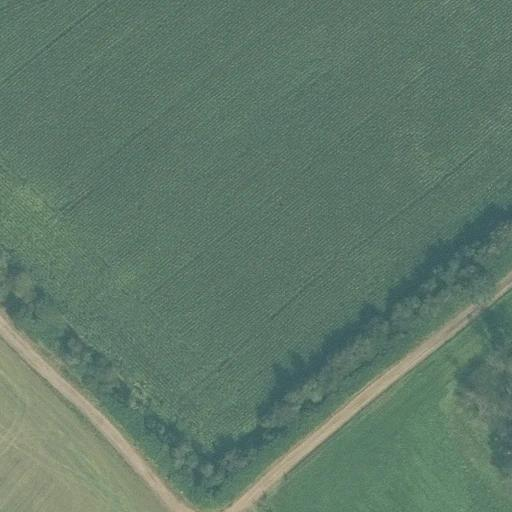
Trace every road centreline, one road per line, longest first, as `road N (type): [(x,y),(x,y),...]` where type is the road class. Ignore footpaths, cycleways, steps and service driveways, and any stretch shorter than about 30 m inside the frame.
road 1 (track): [(238,511),(511,279)]
road 2 (track): [(0,325),(180,511)]
